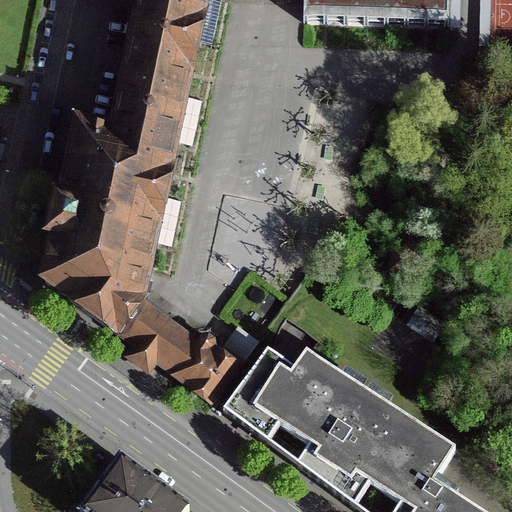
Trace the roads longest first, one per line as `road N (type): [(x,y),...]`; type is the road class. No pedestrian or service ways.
road 1 (primary): [(0,323),(263,511)]
road 2 (residential): [(0,277),(61,0)]
